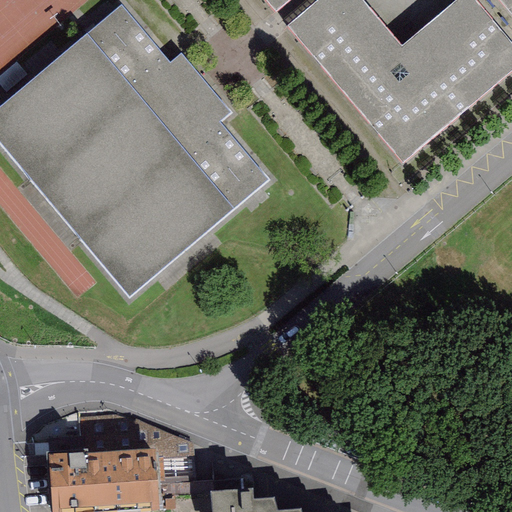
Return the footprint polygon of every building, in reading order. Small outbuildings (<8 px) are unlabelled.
[(292,0),(263,0),(275,14),(292,0)] [(402,163),(511,73),(511,49),(471,0),(462,0),(400,51),(358,0),(323,0),(290,28),(402,163)] [(511,0),(496,0),(511,18),(511,0)] [(0,114),(0,138),(132,296),(270,181),(126,9),(0,114)] [(83,454),(47,456),(50,511),(115,511),(113,458),(83,460),(83,454)] [(152,456),(113,458),(115,511),(158,511),(157,482),(153,481),(152,456)] [(252,496),(211,498),(211,511),(275,511),(274,505),(253,507),(252,496)]
